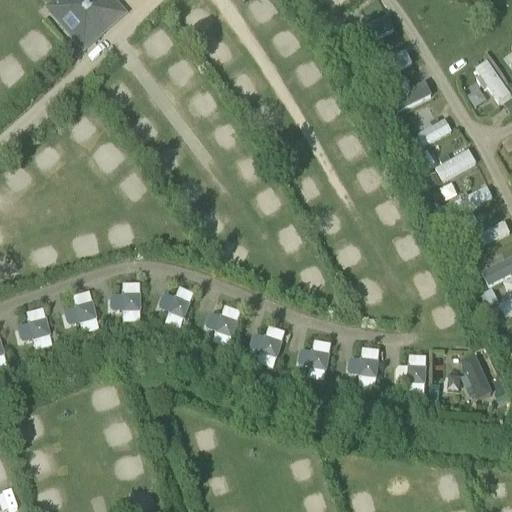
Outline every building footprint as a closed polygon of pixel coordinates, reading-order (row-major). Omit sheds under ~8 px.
[(81,57),(127,17),(111,0),(54,0),(42,11),(81,57)] [(378,0),(352,0),(330,12),(338,26),(380,3),(378,0)] [(363,45),(397,25),(388,9),(353,28),(363,45)] [(496,59),(507,72),(511,67),(511,59),(505,52),(496,59)] [(511,92),(497,65),(484,73),(505,110),(511,106),(511,92)] [(397,88),(403,100),(418,93),(412,81),(397,88)] [(406,120),(440,103),(435,93),(401,110),(406,120)] [(428,155),(463,140),(456,124),(422,140),(428,155)] [(476,157),(444,175),(452,190),(485,171),(476,157)] [(496,193),(457,208),(463,223),(502,208),(496,193)] [(486,254),(511,245),(511,229),(511,228),(481,239),(486,254)] [(500,292),(511,287),(511,269),(494,275),(500,292)] [(123,326),(141,325),(139,286),(122,287),(123,298),(110,298),(111,314),(122,314),(123,326)] [(164,327),(180,333),(194,297),(178,291),(174,301),(162,297),(157,312),(168,316),(164,327)] [(83,337),(100,332),(89,294),(73,299),(76,310),(64,313),(68,329),(80,325),(83,337)] [(210,345),(227,351),(240,314),(224,308),(220,319),(208,314),(203,330),(214,334),(210,345)] [(36,354),(53,349),(43,312),(26,316),(29,327),(17,330),(22,346),(33,343),(36,354)] [(254,365),(271,371),(284,335),(268,329),(264,340),(253,335),(247,350),(258,354),(254,365)] [(306,382),(323,384),(329,346),(312,343),(311,354),(298,352),(296,368),(308,370),(306,382)] [(356,390),(374,392),(378,353),(361,351),(360,362),(348,361),(346,377),(357,378),(356,390)] [(488,357),(470,361),(478,403),(496,400),(488,357)] [(405,398),(422,399),(424,360),(407,359),(407,370),(394,369),(393,386),(405,386),(405,398)]
